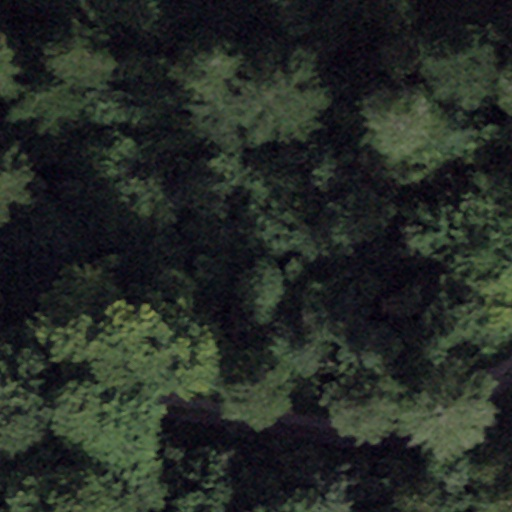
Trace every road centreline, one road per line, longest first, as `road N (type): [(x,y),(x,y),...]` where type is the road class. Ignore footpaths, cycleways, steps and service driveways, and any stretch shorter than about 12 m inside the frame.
road 1 (track): [(0,353),(145,401),(378,427)]
road 2 (track): [(511,361),(437,410),(378,427)]
